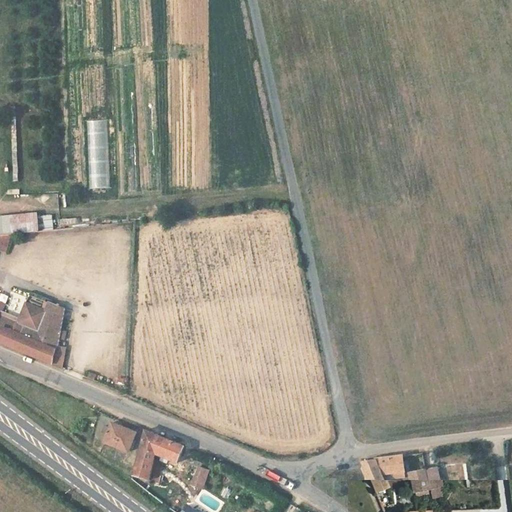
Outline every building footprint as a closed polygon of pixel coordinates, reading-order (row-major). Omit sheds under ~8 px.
[(43,230),(53,230),(52,214),(43,215),(43,230)] [(0,220),(0,235),(38,233),(38,218),(0,220)] [(19,324),(0,315),(0,343),(53,366),(55,357),(57,347),(58,341),(60,332),(63,316),(64,312),(49,306),(46,312),(27,304),(19,324)] [(60,332),(58,341),(65,343),(67,333),(60,332)] [(57,347),(55,357),(64,360),(67,349),(57,347)] [(137,437),(114,427),(106,445),(130,455),(137,437)] [(179,465),(184,452),(148,436),(138,478),(150,482),(157,457),(179,465)] [(382,474),(405,471),(403,455),(363,461),(375,490),(387,485),(384,479),(382,474)] [(412,492),(430,488),(432,498),(444,496),(441,480),(438,466),(408,472),(412,492)] [(211,475),(200,471),(194,488),(204,492),(211,475)] [(405,477),(405,471),(382,474),(384,479),(405,477)] [(197,511),(201,502),(191,498),(186,511),(197,511)]
